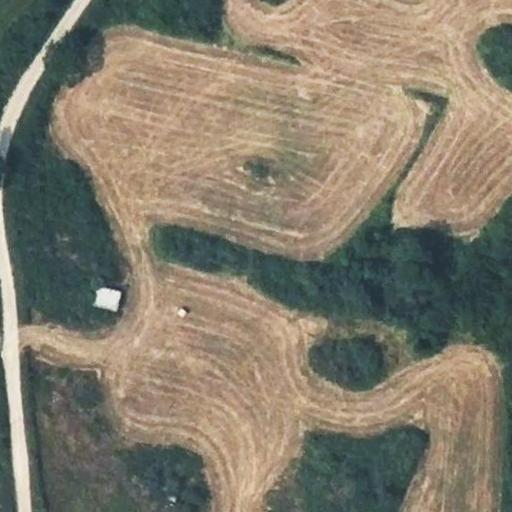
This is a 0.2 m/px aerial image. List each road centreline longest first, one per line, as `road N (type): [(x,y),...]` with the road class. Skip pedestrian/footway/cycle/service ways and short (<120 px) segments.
road 1 (track): [(24,511),(0,243)]
road 2 (track): [(0,164),(25,88),(85,0)]
